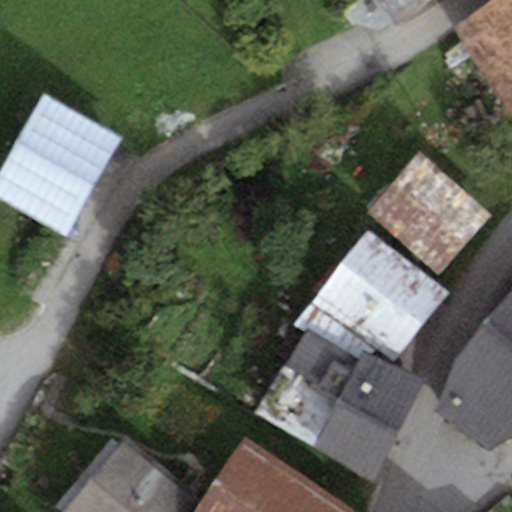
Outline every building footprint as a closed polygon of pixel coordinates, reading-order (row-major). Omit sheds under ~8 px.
[(378,0),(397,24),(427,0),(378,0)] [(511,0),(500,0),(454,29),(509,116),(511,114),(511,0)] [(121,137),(45,94),(0,172),(0,201),(64,237),(121,137)] [(492,218),(419,153),(367,211),(440,276),(492,218)] [(449,294),(368,232),(298,320),(343,347),(349,339),(394,362),(449,294)] [(511,286),(459,351),(433,411),(489,454),(499,444),(511,439),(511,286)] [(359,359),(304,334),(255,413),(370,484),(425,380),(363,353),(359,359)] [(180,511),(192,498),(121,441),(64,511),(180,511)] [(342,511),(244,447),(201,511),(342,511)]
